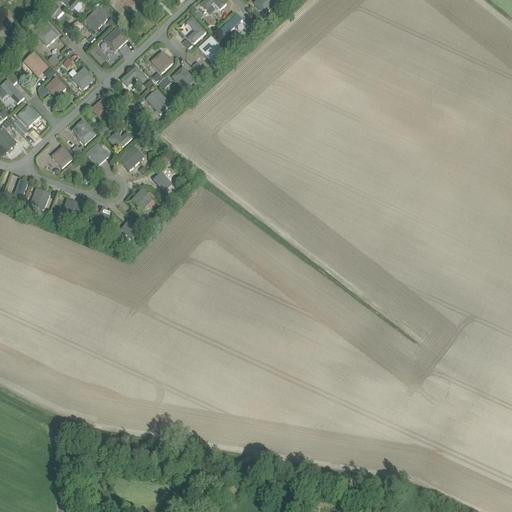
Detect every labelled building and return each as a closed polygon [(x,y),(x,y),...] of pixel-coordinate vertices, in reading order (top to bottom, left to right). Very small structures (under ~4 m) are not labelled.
[(82,0),(62,0),(61,2),(72,11),(82,0)] [(227,5),(222,0),(206,0),(200,6),(206,12),(214,4),(221,11),(227,5)] [(283,0),(258,0),(254,5),(265,17),(283,0)] [(109,20),(97,9),(84,23),(95,34),(109,20)] [(237,16),(219,33),(224,39),(243,22),(237,16)] [(207,34),(193,18),(186,24),(194,33),(188,39),(194,46),(207,34)] [(59,37),(49,25),(36,36),(47,48),(59,37)] [(118,50),(125,44),(132,50),(137,45),(130,37),(127,40),(118,30),(104,42),(112,50),(112,51),(114,54),(115,54),(118,51),(118,50)] [(224,52),(211,38),(199,50),(211,64),(224,52)] [(38,79),(49,69),(35,53),(24,64),(38,79)] [(162,75),(173,65),(162,53),(151,63),(162,75)] [(68,69),(73,65),(69,60),(64,64),(66,66),(65,67),(67,69),(67,68),(68,69)] [(148,81),(137,68),(121,82),(126,88),(137,79),(142,86),(148,81)] [(186,95),(198,84),(184,68),(172,79),(186,95)] [(95,81),(84,69),(72,80),(82,93),(95,81)] [(52,70),(47,75),(51,79),(56,75),(52,70)] [(10,76),(6,80),(8,83),(13,87),(17,83),(10,76)] [(67,89),(56,78),(45,89),(56,100),(67,89)] [(8,83),(2,89),(6,94),(17,106),(24,100),(13,88),(13,87),(8,83)] [(160,116),(171,106),(157,91),(147,101),(160,116)] [(115,112),(104,100),(91,111),(102,123),(115,112)] [(29,129),(40,119),(29,107),(18,117),(29,129)] [(4,112),(0,116),(5,122),(9,117),(4,112)] [(17,121),(13,125),(18,130),(23,126),(17,121)] [(97,137),(83,121),(77,127),(82,133),(77,138),(85,147),(97,137)] [(147,132),(143,127),(137,132),(142,137),(147,132)] [(0,132),(0,147),(6,154),(17,144),(3,129),(0,132)] [(122,138),(118,133),(108,141),(119,153),(133,140),(128,134),(122,138)] [(109,158),(98,146),(86,156),(97,168),(109,158)] [(74,160),(63,148),(51,158),(62,170),(74,160)] [(145,159),(135,148),(119,161),(129,173),(145,159)] [(153,182),(164,193),(175,184),(164,172),(153,182)] [(29,185),(21,181),(12,203),(20,206),(29,185)] [(51,196),(37,190),(31,206),(44,212),(51,196)] [(133,201),(143,211),(153,200),(142,190),(133,201)] [(83,206),(68,201),(61,219),(76,225),(83,206)] [(89,230),(104,235),(110,219),(95,213),(89,230)] [(121,232),(132,241),(141,231),(130,222),(121,232)] [(86,227),(79,225),(77,230),(84,233),(86,227)]
